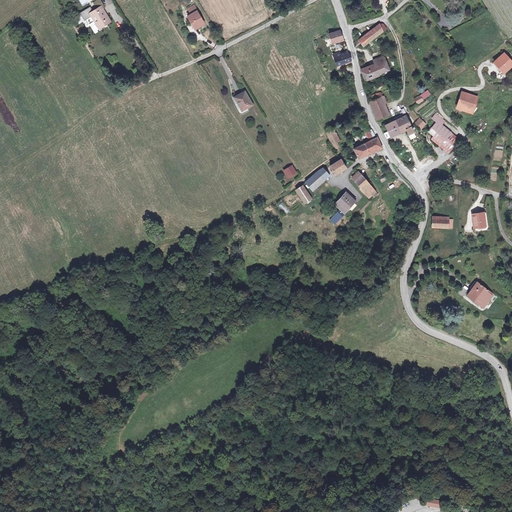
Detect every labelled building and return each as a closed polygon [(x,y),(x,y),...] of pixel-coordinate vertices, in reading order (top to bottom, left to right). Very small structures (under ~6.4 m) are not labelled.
[(104,8),(99,0),(95,0),(92,3),(96,9),(93,12),(89,6),(78,13),(83,20),(90,16),(98,29),(109,21),(102,9),(104,8)] [(203,25),(196,12),(186,18),(189,24),(190,23),(193,29),(203,25)] [(377,25),(367,33),(372,39),(382,31),(377,25)] [(340,30),(327,35),(330,44),(342,40),(340,30)] [(373,40),(372,39),(367,33),(353,43),(355,48),(360,45),(362,48),(373,40)] [(340,52),(333,54),(337,65),(351,61),(349,54),(348,54),(347,55),(346,52),(341,53),(340,53),(340,52)] [(496,63),(500,69),(504,73),(511,67),(511,59),(508,54),(496,63)] [(374,59),(377,65),(386,62),(384,55),(374,59)] [(386,62),(377,65),(363,70),(367,79),(390,70),(386,62)] [(462,93),(457,107),(472,113),(477,98),(462,93)] [(246,94),(236,99),(245,114),(254,108),(246,94)] [(381,98),(374,101),(369,103),(377,120),(387,116),(384,105),(387,104),(385,97),(381,98)] [(405,116),(395,121),(397,127),(403,124),(406,130),(410,127),(405,116)] [(416,124),(421,129),(426,125),(422,120),(416,124)] [(397,127),(395,121),(386,125),(388,131),(384,134),(387,138),(406,130),(403,124),(397,127)] [(458,141),(437,123),(428,133),(434,137),(431,140),(447,153),(458,141)] [(410,127),(406,130),(409,135),(416,131),(413,125),(410,127)] [(327,132),(331,140),(337,137),(334,129),(331,130),(331,129),(329,130),(329,131),(327,132)] [(339,141),(337,137),(331,140),(335,149),(338,148),(336,143),(339,141)] [(371,142),(373,146),(381,142),(379,138),(378,138),(374,140),(371,142)] [(365,145),(369,153),(375,150),(373,146),(371,142),(365,145)] [(365,155),(361,147),(355,150),(359,158),(365,155)] [(494,156),(491,169),(499,170),(501,158),(494,156)] [(337,175),(347,169),(341,160),(332,167),(337,175)] [(312,191),(325,181),(322,177),(327,173),(323,168),(319,171),(306,182),(312,191)] [(295,175),(292,169),(286,172),(289,178),(295,175)] [(359,186),(366,181),(360,173),(354,178),(355,181),(359,186)] [(361,190),(368,200),(377,193),(373,188),(372,189),(366,181),(359,186),(361,190)] [(303,187),(296,192),(306,203),(312,198),(303,187)] [(335,204),(344,212),(348,208),(355,202),(346,193),(335,204)] [(336,213),(330,219),(334,223),(340,218),(336,213)] [(483,213),(472,215),(473,228),(484,227),(483,213)] [(432,228),(434,228),(446,229),(446,219),(438,218),(438,216),(435,216),(434,218),(431,218),(432,228)] [(467,287),(470,288),(476,282),(474,280),(467,287)] [(476,282),(470,288),(464,295),(479,307),(491,295),(476,282)] [(444,502),(428,499),(427,505),(443,508),(444,502)]
